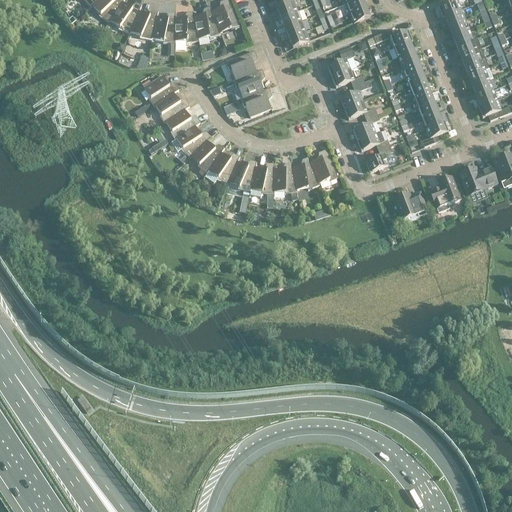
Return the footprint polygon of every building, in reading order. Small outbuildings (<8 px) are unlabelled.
[(99,0),(82,0),(83,0),(87,5),(83,9),(86,13),(92,8),(92,7),(99,0)] [(110,22),(122,4),(125,0),(117,0),(117,1),(116,0),(99,0),(92,7),(92,8),(100,16),(99,17),(109,24),(110,22)] [(273,0),(277,9),(294,3),(292,0),(273,0)] [(362,0),(359,0),(345,6),(349,16),(366,9),(362,0)] [(211,14),(220,35),(230,31),(231,32),(239,29),(228,1),(220,4),(222,10),(212,14),(211,14)] [(457,1),(438,8),(442,19),(443,19),(445,19),(445,18),(461,12),(457,1)] [(484,3),(488,13),(493,11),(489,1),(484,3)] [(281,20),(298,13),(294,3),(277,9),(281,20)] [(110,22),(119,29),(118,31),(130,36),(130,34),(139,13),(141,8),(135,6),(133,11),(122,4),(110,22)] [(194,19),(198,41),(209,39),(209,41),(221,36),(220,35),(211,14),(212,14),(210,9),(204,11),(206,17),(194,19)] [(366,9),(349,16),(353,26),(370,20),(366,9)] [(152,40),(151,40),(156,19),(157,19),(158,13),(152,12),(151,18),(139,13),(130,34),(140,38),(140,40),(152,42),(152,40)] [(461,12),(445,18),(445,19),(449,28),(465,22),(461,12)] [(285,30),(302,23),(298,13),(281,20),(285,30)] [(198,41),(194,19),(193,14),(187,15),(188,20),(175,21),(174,43),(175,43),(186,43),(186,45),(198,43),(198,41)] [(175,21),(175,15),(169,15),(169,21),(157,19),(156,19),(151,40),(152,40),(163,43),(163,45),(175,45),(175,43),(174,43),(175,21)] [(465,22),(449,28),(453,38),(469,32),(465,22)] [(289,40),(306,33),(302,23),(285,30),(289,40)] [(96,31),(90,39),(95,42),(101,34),(96,31)] [(391,32),(374,39),(376,45),(390,40),(394,50),(410,44),(413,43),(408,32),(393,38),(391,32)] [(469,32),(453,38),(457,48),(473,42),(469,32)] [(293,50),(310,43),(306,33),(289,40),(293,50)] [(473,42),(457,48),(461,58),(480,50),(477,40),(473,42)] [(362,52),(369,49),(366,42),(359,45),(362,52)] [(119,44),(117,50),(123,52),(125,46),(119,44)] [(410,44),(394,50),(398,60),(414,54),(410,44)] [(480,50),(461,58),(465,68),(484,60),(480,50)] [(204,61),(216,59),(214,51),(203,53),(204,61)] [(342,63),(327,68),(331,79),(350,72),(350,71),(346,62),(354,59),(352,52),(340,57),(342,63)] [(254,53),(226,64),(229,72),(231,71),(235,82),(256,74),(256,73),(252,63),(257,61),(254,53)] [(414,54),(398,60),(402,70),(418,64),(414,54)] [(484,60),(465,68),(468,78),(488,70),(484,60)] [(140,61),(137,69),(146,69),(148,62),(140,61)] [(406,80),(422,74),(418,64),(402,70),(406,80)] [(488,70),(468,78),(472,88),(489,82),(492,80),(488,70)] [(235,82),(233,82),(237,91),(238,90),(242,100),(243,100),(264,92),(263,92),(259,81),(264,79),(261,71),(256,73),(256,74),(235,82)] [(350,72),(331,79),(336,89),(350,83),(353,89),(364,84),(362,78),(354,81),(350,72)] [(410,90),(426,84),(422,74),(406,80),(410,90)] [(174,94),(178,91),(174,85),(169,88),(163,78),(151,85),(149,82),(143,86),(144,89),(144,90),(150,100),(149,101),(152,106),(153,108),(155,107),(174,94)] [(355,95),(340,100),(344,111),(363,104),(359,94),(367,91),(372,89),(370,82),(364,84),(353,89),(355,95)] [(489,82),(472,88),(476,98),(493,92),(489,82)] [(412,95),(414,100),(430,94),(426,84),(410,90),(404,92),(406,98),(412,95)] [(210,93),(213,98),(222,95),(219,89),(210,93)] [(242,100),(241,101),(244,109),(246,108),(250,119),(271,111),(267,100),(272,98),(269,90),(263,92),(264,92),(243,100),(242,100)] [(493,92),(476,98),(480,108),(497,102),(493,92)] [(184,111),(185,111),(189,108),(185,101),(180,104),(174,94),(155,107),(161,116),(159,118),(164,125),(166,124),(166,123),(184,111)] [(430,94),(414,100),(418,110),(434,104),(430,94)] [(480,108),(478,109),(483,120),(488,118),(490,123),(511,115),(509,109),(501,112),(497,102),(480,108)] [(237,104),(224,109),(227,116),(240,111),(237,104)] [(363,104),(344,111),(348,121),(363,115),(365,121),(377,116),(375,112),(375,110),(367,113),(363,104)] [(422,120),(438,114),(434,104),(418,110),(422,120)] [(191,121),(185,111),(184,111),(166,123),(166,124),(172,133),(170,134),(175,141),(176,140),(195,128),(200,125),(195,118),(191,121)] [(426,130),(442,123),(438,114),(422,120),(426,130)] [(368,127),(353,132),(357,143),(376,136),(372,126),(380,123),(377,116),(365,121),(368,127)] [(424,150),(436,145),(434,139),(448,133),(444,123),(442,123),(426,130),(430,140),(422,143),(424,150)] [(176,140),(176,141),(172,144),(178,153),(181,151),(186,156),(180,162),(183,166),(189,160),(191,158),(207,142),(207,143),(211,139),(206,135),(201,137),(195,128),(176,140)] [(141,133),(135,136),(139,142),(144,138),(141,133)] [(376,136),(357,143),(361,153),(376,147),(378,153),(390,148),(387,142),(384,143),(380,134),(376,136)] [(413,136),(405,139),(407,145),(415,141),(413,136)] [(221,154),(224,150),(219,147),(216,151),(207,143),(207,142),(191,158),(199,166),(197,168),(201,171),(198,176),(200,177),(204,180),(208,173),(221,154)] [(380,159),(365,164),(370,175),(383,170),(388,168),(384,158),(392,155),(390,148),(378,153),(380,159)] [(318,185),(319,185),(329,181),(330,183),(338,180),(327,152),(319,155),(321,160),(310,164),(318,185)] [(231,161),(221,154),(208,173),(204,180),(213,186),(217,181),(228,186),(229,184),(228,184),(237,163),(238,164),(240,159),(234,156),(231,161)] [(511,182),(511,181),(511,180),(511,155),(497,161),(505,183),(502,185),(504,190),(511,186),(511,182)] [(296,192),(297,192),(307,190),(308,192),(320,187),(319,185),(318,185),(310,164),(308,160),(303,162),(304,167),(293,170),(292,170),(296,192)] [(228,184),(229,184),(239,189),(238,191),(245,192),(250,193),(251,191),(250,191),(255,169),(256,169),(257,164),(250,163),(249,168),(238,164),(237,163),(228,184)] [(273,194),(274,194),(285,194),(285,196),(291,195),(292,202),(298,201),(297,194),(297,192),(296,192),(292,170),(293,170),(292,165),(285,166),(285,171),(274,171),(273,194)] [(274,194),(273,194),(274,171),(274,166),(268,166),(267,171),(256,169),(255,169),(250,191),(251,191),(261,194),(261,196),(268,196),(274,196),(274,194)] [(476,169),(459,176),(468,198),(485,191),(497,186),(491,170),(479,175),(476,169)] [(447,206),(460,201),(452,179),(439,184),(441,190),(430,194),(439,215),(449,211),(447,206)] [(428,215),(423,201),(420,195),(411,198),(410,196),(408,197),(405,196),(404,198),(395,202),(404,225),(406,227),(411,225),(412,222),(418,220),(418,219),(426,216),(425,216),(428,215)]
